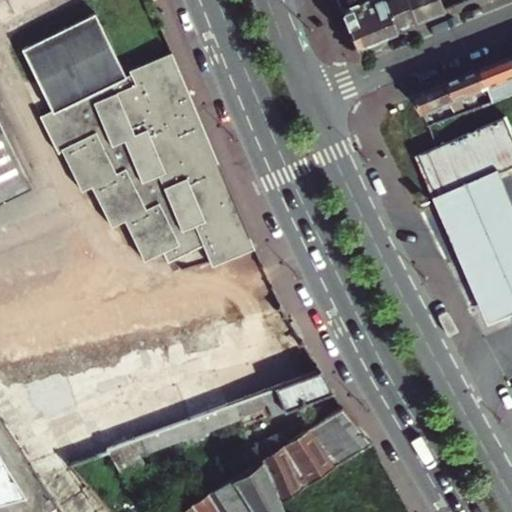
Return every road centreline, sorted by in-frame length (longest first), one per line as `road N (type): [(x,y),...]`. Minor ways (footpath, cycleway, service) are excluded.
road 1 (primary): [(217,0),(287,173),(467,511)]
road 2 (primary): [(511,497),(397,287),(309,101)]
road 3 (residential): [(309,101),(511,21)]
